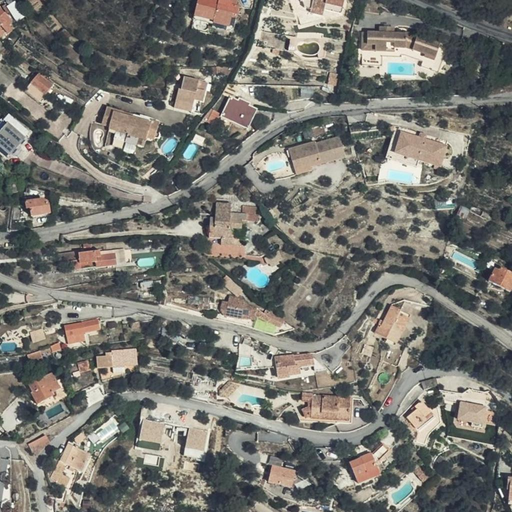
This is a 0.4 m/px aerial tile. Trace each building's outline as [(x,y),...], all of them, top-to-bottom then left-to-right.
[(213,22),(231,27),(233,15),(238,16),(241,4),(236,3),(232,2),(232,0),(197,0),(194,14),(213,19),(213,22)] [(364,0),(363,9),(385,13),(386,0),(364,0)] [(345,12),(347,5),(329,1),(327,7),(345,12)] [(327,7),(313,4),(312,9),(325,13),(327,7)] [(0,34),(2,33),(4,34),(11,28),(6,22),(10,18),(0,8),(0,34)] [(411,46),(411,31),(398,31),(398,24),(384,24),(385,31),(365,31),(366,41),(371,41),(371,43),(379,43),(379,50),(399,50),(399,47),(411,46)] [(411,28),(411,31),(411,46),(429,53),(430,48),(442,52),(445,42),(411,28)] [(371,41),(366,41),(365,50),(379,50),(379,43),(371,43),(371,41)] [(3,45),(0,48),(0,52),(3,55),(9,50),(3,45)] [(440,60),(442,52),(430,48),(429,53),(428,56),(440,60)] [(364,67),(385,67),(385,57),(365,56),(364,67)] [(423,68),(437,72),(440,63),(426,58),(423,68)] [(341,73),(330,70),(328,76),(339,79),(341,73)] [(38,78),(31,85),(45,96),(53,88),(48,83),(46,85),(38,78)] [(202,82),(185,79),(183,88),(180,87),(176,101),(192,105),(193,101),(203,102),(206,92),(200,92),(202,82)] [(45,96),(31,85),(25,92),(40,102),(45,96)] [(225,116),(250,126),(257,110),(249,107),(251,103),(241,99),(240,102),(232,99),(225,116)] [(192,105),(176,101),(174,109),(190,112),(192,105)] [(115,144),(126,147),(133,120),(123,118),(124,115),(108,110),(103,128),(110,130),(110,133),(117,135),(115,144)] [(0,139),(0,146),(15,156),(31,131),(7,116),(3,123),(8,127),(0,139)] [(133,120),(126,147),(135,149),(137,141),(145,143),(146,141),(155,143),(159,125),(143,120),(142,123),(133,120)] [(443,147),(424,141),(416,139),(398,133),(392,155),(438,168),(443,147)] [(293,164),(297,175),(312,172),(313,175),(351,167),(345,147),(321,152),(320,150),(300,155),(301,162),(293,164)] [(291,156),(293,164),(301,162),(300,155),(299,154),(291,156)] [(312,172),(297,175),(299,182),(314,179),(313,175),(312,172)] [(22,200),(25,198),(26,195),(25,189),(19,185),(14,187),(11,192),(13,197),(16,200),(22,200)] [(231,247),(244,246),(244,237),(244,228),(252,228),(253,218),(257,219),(258,212),(242,212),(241,203),(226,203),(225,213),(228,213),(229,218),(225,218),(220,218),(219,239),(231,239),(231,247)] [(38,224),(59,219),(57,212),(52,212),(51,207),(47,205),(31,208),(32,216),(37,216),(38,224)] [(244,237),(244,246),(256,246),(257,237),(244,237)] [(284,264),(295,256),(290,251),(280,258),(284,264)] [(105,276),(126,273),(124,263),(110,264),(110,259),(86,261),(86,259),(67,260),(68,268),(80,268),(81,278),(90,277),(90,274),(105,273),(105,276)] [(490,290),(510,302),(511,298),(511,280),(503,275),(502,278),(498,277),(490,290)] [(235,306),(249,308),(243,300),(235,299),(234,305),(227,304),(225,314),(233,315),(235,306)] [(233,315),(232,321),(260,324),(262,321),(270,326),(273,323),(262,314),(249,308),(235,306),(233,315)] [(375,342),(395,352),(411,321),(393,312),(382,334),(379,333),(375,342)] [(74,338),(107,333),(108,333),(106,322),(72,328),(74,338)] [(34,341),(46,337),(43,329),(32,333),(34,341)] [(259,350),(247,348),(245,360),(259,361),(259,350)] [(57,352),(32,358),(36,371),(49,366),(47,358),(51,356),(52,358),(58,356),(57,352)] [(110,363),(103,364),(103,371),(118,368),(118,371),(131,369),(132,366),(144,365),(143,353),(136,352),(136,354),(130,353),(129,355),(114,357),(114,359),(110,360),(110,363)] [(300,354),(286,352),(281,357),(284,374),(303,373),(302,367),(306,367),(305,359),(300,359),(300,354)] [(305,359),(306,367),(322,367),(321,356),(304,356),(305,359)] [(321,356),(322,367),(323,375),(333,374),(321,356)] [(89,360),(79,361),(81,370),(90,369),(89,360)] [(42,409),(60,402),(58,397),(66,394),(59,377),(36,387),(38,396),(37,397),(42,409)] [(437,386),(435,377),(428,379),(421,381),(425,390),(437,386)] [(235,399),(247,386),(236,382),(228,393),(228,398),(234,399),(235,399)] [(344,416),(343,422),(355,423),(356,400),(319,398),(315,394),(307,393),(306,402),(314,402),(314,406),(306,411),(312,419),(316,416),(316,418),(327,417),(327,415),(344,416)] [(484,424),(487,405),(461,400),(457,419),(484,424)] [(441,423),(439,405),(430,411),(421,401),(411,409),(413,411),(404,420),(417,435),(415,442),(425,445),(430,432),(441,423)] [(159,409),(157,420),(167,422),(170,411),(159,409)] [(162,442),(165,422),(143,418),(140,439),(162,442)] [(184,454),(204,459),(211,431),(190,426),(184,454)] [(77,443),(85,436),(82,432),(74,439),(77,443)] [(33,452),(49,443),(45,435),(29,443),(33,452)] [(69,443),(60,460),(66,463),(81,471),(89,453),(69,443)] [(372,454),(378,460),(388,451),(382,445),(372,454)] [(359,456),(360,458),(361,459),(372,454),(371,451),(359,456)] [(375,462),(378,460),(372,454),(361,459),(360,458),(349,463),(357,483),(380,474),(375,462)] [(66,463),(60,460),(58,459),(49,476),(59,484),(68,488),(71,478),(61,474),(66,463)] [(273,463),(268,481),(292,488),(297,470),(273,463)] [(511,472),(505,471),(503,481),(507,481),(505,493),(511,494),(511,472)] [(424,480),(419,473),(409,481),(415,488),(424,480)] [(90,507),(91,497),(84,496),(82,507),(90,507)]
